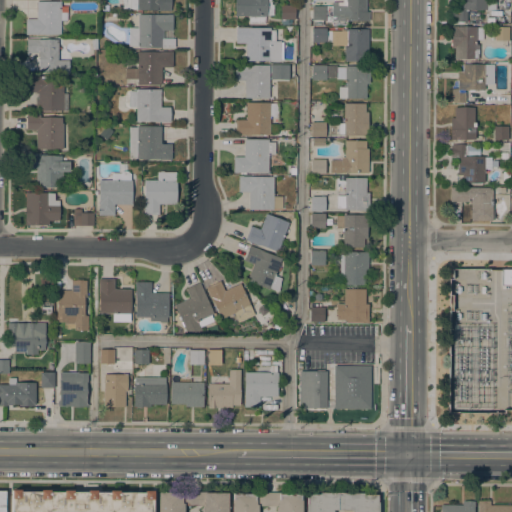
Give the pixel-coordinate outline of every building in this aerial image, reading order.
[(130,0),(171,0),(171,10),(156,10),(141,10),(141,12),(137,12),(137,9),(130,9),(130,0)] [(235,0),(272,0),(272,14),(267,14),(267,16),(264,16),(264,23),(249,23),(249,15),(235,15),(235,0)] [(331,20),(331,1),(342,1),(342,0),(365,0),(365,11),(369,11),(368,21),(345,20),(331,20)] [(466,9),(466,21),(451,21),(452,8),(458,8),(458,0),(485,0),(485,9),(466,9)] [(28,34),(25,34),(25,19),(36,19),(36,1),(60,1),(60,6),(67,6),(67,12),(67,20),(60,20),(60,34),(28,34)] [(280,4),(295,5),(294,18),(280,18),(280,4)] [(311,20),(312,6),(326,6),(326,20),(311,20)] [(172,38),(174,38),(174,48),(138,47),(138,46),(128,46),(128,27),(137,27),(137,14),(172,14),(172,29),(162,29),(162,37),(172,37),(172,38)] [(482,27),(482,40),(476,39),(476,44),(478,44),(478,58),(451,58),(451,25),(455,25),(455,26),(482,27)] [(508,40),(494,40),(494,26),(508,26),(508,40)] [(235,27),(270,27),(270,30),(275,30),(275,41),(280,41),(280,42),(282,42),(282,59),(280,59),(280,60),(246,60),(246,43),(235,42),(235,27)] [(368,29),(368,53),(365,53),(365,61),(344,61),(344,45),(331,45),(331,42),(312,42),(312,28),(326,28),(326,30),(341,30),(341,28),(368,29)] [(57,58),(57,60),(68,60),(68,71),(38,71),(38,53),(26,53),(26,38),(39,38),(39,39),(58,39),(58,58),(57,58)] [(172,51),(172,67),(161,67),(161,84),(137,84),(137,78),(125,78),(125,68),(137,68),(137,51),(172,51)] [(269,65),(268,98),(244,97),(244,80),(234,80),(234,64),(269,65)] [(465,102),(450,102),(450,89),(457,89),(457,71),(462,71),(462,64),(484,64),(484,90),(473,89),(473,91),(468,91),(468,89),(465,89),(465,102)] [(271,65),(289,65),(289,77),(271,77),(271,65)] [(325,79),(311,79),(311,65),(325,65),(325,79)] [(336,67),(345,67),(345,66),(363,66),(363,65),(369,65),(369,83),(365,83),(366,98),(338,98),(338,87),(345,87),(345,78),(336,78),(336,67)] [(35,110),(36,91),(26,91),(26,76),(40,76),(40,78),(63,78),(63,110),(35,110)] [(160,89),(160,106),(170,106),(170,122),(136,121),(136,107),(128,107),(129,90),(136,91),(136,89),(160,89)] [(269,102),(269,103),(277,103),(277,116),(269,116),(269,135),(235,134),(235,120),(245,120),(246,102),(269,102)] [(344,103),(365,103),(365,112),(368,112),(368,136),(363,136),(363,135),(343,135),(343,134),(337,134),(337,123),(344,123),(344,103)] [(474,121),(475,121),(475,139),(456,139),(450,139),(450,117),(454,117),(454,107),(474,107),(474,121)] [(61,117),(61,123),(62,123),(62,149),(36,149),(36,129),(26,129),(26,114),(40,115),(40,117),(61,117)] [(325,122),(325,136),(311,136),(311,122),(325,122)] [(99,135),(106,125),(112,130),(105,139),(99,135)] [(508,126),(507,139),(493,139),(493,125),(508,126)] [(129,126),(136,127),(136,126),(161,126),(161,143),(171,143),(171,159),(137,159),(137,158),(128,158),(129,126)] [(268,139),(268,142),(274,142),(274,154),(268,154),(268,172),(233,172),(233,156),(243,156),(244,139),(268,139)] [(365,140),(365,148),(368,148),(367,173),(329,172),(330,160),(341,160),(341,157),(344,157),(344,140),(365,140)] [(491,169),(484,169),(484,182),(462,182),(462,175),(457,174),(457,157),(450,157),(450,145),(452,145),(452,144),(479,145),(479,156),(484,156),(484,157),(491,157),(491,159),(497,160),(497,166),(491,166),(491,169)] [(62,187),(36,187),(36,168),(25,168),(26,153),(38,153),(38,154),(47,154),(47,155),(61,155),(61,161),(69,161),(69,172),(62,172),(62,187)] [(325,159),(325,173),(310,173),(310,159),(325,159)] [(99,180),(111,180),(111,173),(120,173),(120,172),(121,171),(122,170),(124,170),(126,170),(127,171),(129,172),(129,173),(130,173),(130,180),(132,180),(131,204),(114,204),(114,215),(98,215),(99,180)] [(144,180),(157,180),(157,172),(178,172),(178,181),(176,181),(176,203),(158,203),(158,214),(143,214),(144,180)] [(344,179),(338,179),(338,174),(344,174),(344,177),(365,177),(365,193),(369,193),(369,211),(363,211),(363,210),(344,210),(344,179)] [(273,176),(272,196),(282,196),(281,208),(272,208),(272,209),(248,209),(249,191),(238,191),(238,176),(273,176)] [(492,187),(492,220),(471,220),(471,198),(468,198),(468,201),(450,201),(450,187),(492,187)] [(54,200),(59,200),(59,220),(48,220),(48,225),(25,225),(25,206),(25,192),(47,192),(54,193),(54,200)] [(325,196),(325,211),(310,211),(310,196),(325,196)] [(73,208),(80,208),(80,212),(92,212),(92,225),(73,225),(73,208)] [(288,222),(276,252),(245,239),(250,225),(259,229),(266,213),(288,222)] [(324,213),(324,227),(310,227),(310,213),(324,213)] [(366,247),(343,247),(343,228),(335,228),(336,215),(343,215),(343,214),(364,215),(364,214),(367,214),(366,247)] [(274,276),(281,278),(278,291),(269,287),(269,289),(246,279),(253,264),(243,260),(249,245),(281,259),(274,276)] [(324,265),(310,264),(310,250),(324,250),(324,265)] [(339,254),(343,254),(343,251),(368,252),(367,270),(365,270),(365,285),(343,285),(343,277),(339,277),(339,254)] [(511,269),(511,285),(500,285),(500,269),(511,269)] [(99,289),(98,289),(98,278),(114,278),(114,289),(131,289),(130,313),(129,313),(129,321),(112,321),(112,313),(99,313),(99,289)] [(70,290),(71,280),(86,280),(86,297),(84,297),(84,314),(84,315),(87,315),(87,330),(74,330),(74,323),(65,323),(65,322),(56,322),(56,314),(57,290),(70,290)] [(205,287),(219,280),(224,291),(239,283),(254,314),(238,322),(233,312),(220,319),(205,287)] [(150,320),(150,317),(134,317),(135,282),(150,282),(150,293),(168,293),(168,317),(166,317),(166,322),(160,322),(158,321),(150,320)] [(173,305),(189,298),(185,288),(199,282),(205,295),(204,295),(212,313),(197,320),(201,330),(196,332),(186,333),(173,305)] [(336,304),(343,304),(344,289),(365,289),(365,304),(368,304),(368,323),(362,323),(362,322),(344,322),(344,319),(336,319),(336,307),(336,304)] [(278,306),(273,310),(269,304),(274,301),(278,306)] [(324,307),(324,322),(309,322),(310,307),(324,307)] [(44,322),(44,349),(37,349),(37,354),(25,354),(25,352),(14,352),(14,346),(8,346),(8,333),(7,333),(7,322),(44,322)] [(303,323),(294,348),(294,421),(371,420),(378,413),(379,323),(303,323)] [(506,329),(490,328),(489,341),(494,342),(493,352),(505,353),(506,329)] [(89,342),(89,363),(74,363),(74,342),(89,342)] [(99,349),(113,349),(113,364),(99,363),(99,349)] [(134,349),(148,349),(148,363),(134,363),(134,349)] [(206,349),(220,349),(220,365),(206,364),(206,349)] [(188,350),(203,350),(203,364),(188,364),(188,350)] [(257,372),(257,365),(276,365),(276,372),(277,372),(277,396),(259,396),(259,407),(243,406),(244,372),(257,372)] [(208,384),(228,384),(228,369),(240,369),(239,404),(232,404),(232,407),(207,407),(208,384)] [(40,371),(53,371),(53,386),(40,387),(40,371)] [(87,373),(87,382),(86,382),(86,404),(87,404),(87,406),(57,406),(57,400),(58,400),(59,372),(87,373)] [(103,374),(123,374),(127,374),(127,391),(124,391),(124,407),(103,406),(103,374)] [(35,403),(33,403),(33,405),(18,405),(18,404),(7,404),(7,405),(0,405),(0,383),(8,383),(8,377),(16,377),(16,382),(35,382),(35,403)] [(203,382),(203,406),(185,406),(185,403),(170,403),(170,382),(203,382)] [(165,383),(165,404),(150,404),(150,406),(141,406),(141,407),(136,407),(133,406),(133,403),(133,383),(165,383)] [(498,400),(505,400),(506,386),(490,385),(490,389),(496,389),(496,394),(499,394),(498,400)] [(11,511),(11,489),(20,489),(20,491),(40,491),(40,489),(49,489),(49,492),(63,492),(63,490),(72,490),(72,492),(87,492),(87,490),(96,490),(96,492),(109,492),(109,490),(118,490),(118,492),(144,492),(144,490),(153,490),(153,499),(152,499),(152,511),(11,511)] [(158,511),(158,492),(227,493),(227,511),(158,511)] [(232,511),(232,499),(233,499),(233,493),(236,493),(236,492),(241,492),(241,493),(290,494),(290,492),(296,492),(296,494),(301,494),(301,500),(301,511),(232,511)] [(306,511),(306,504),(307,504),(307,494),(320,494),(320,492),(363,492),(363,495),(377,495),(377,502),(378,502),(378,511),(306,511)] [(468,500),(474,501),(474,506),(473,506),(473,511),(441,511),(441,510),(440,510),(440,504),(462,505),(462,501),(468,500)] [(478,511),(478,505),(477,505),(477,500),(490,500),(490,505),(511,505),(511,511),(478,511)]
